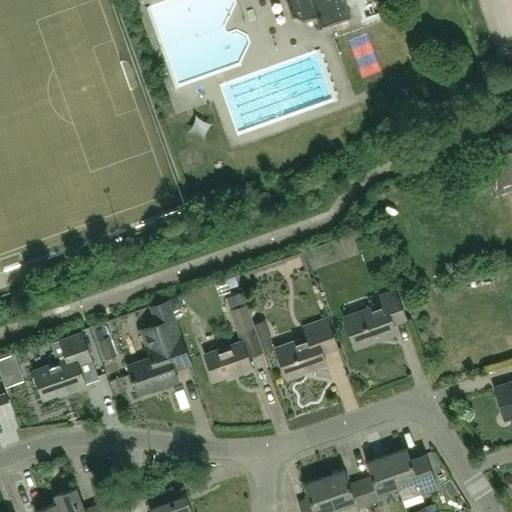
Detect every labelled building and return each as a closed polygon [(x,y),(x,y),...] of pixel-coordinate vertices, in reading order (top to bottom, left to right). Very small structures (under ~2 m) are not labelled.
[(351,18),(344,0),(285,0),(291,15),(304,21),(316,17),(320,29),(351,18)] [(511,150),(484,160),(496,194),(511,188),(511,150)] [(235,276),(226,279),(229,288),(238,285),(235,276)] [(380,304),(345,317),(356,346),(395,332),(392,323),(405,318),(395,289),(377,296),(380,304)] [(231,310),(241,340),(204,353),(214,379),(238,371),(239,374),(252,369),(248,356),(262,351),(245,304),(242,293),(227,299),(231,310)] [(180,295),(168,299),(173,311),(180,309),(183,302),(180,295)] [(140,330),(150,356),(127,365),(137,393),(160,385),(160,386),(177,380),(173,368),(187,364),(179,342),(182,341),(181,336),(180,335),(168,301),(151,307),(158,324),(140,330)] [(307,335),(275,347),(287,378),(326,364),(322,352),(337,347),(326,317),(303,326),(307,335)] [(274,350),(264,320),(253,324),(264,354),(274,350)] [(110,337),(108,337),(103,323),(92,327),(97,340),(105,361),(117,356),(110,337)] [(67,358),(33,370),(43,398),(67,389),(68,392),(85,386),(77,364),(91,359),(81,333),(60,340),(67,358)] [(18,374),(11,356),(0,359),(0,371),(3,379),(18,374)] [(511,381),(495,386),(504,418),(511,415),(511,381)] [(425,453),(410,458),(406,447),(385,454),(397,487),(402,499),(437,487),(425,453)] [(397,487),(385,454),(365,461),(370,476),(359,480),(367,504),(379,500),(377,494),(397,487)] [(343,469),(323,476),(334,509),(354,502),(357,508),(367,504),(359,480),(348,484),(343,469)] [(325,511),(334,509),(323,476),(303,484),(308,498),(297,502),(300,511),(325,511)] [(192,511),(186,494),(178,497),(174,487),(147,497),(152,511),(192,511)] [(109,511),(106,502),(85,510),(76,488),(54,496),(57,503),(60,511),(109,511)] [(36,511),(60,511),(57,503),(36,511)]
